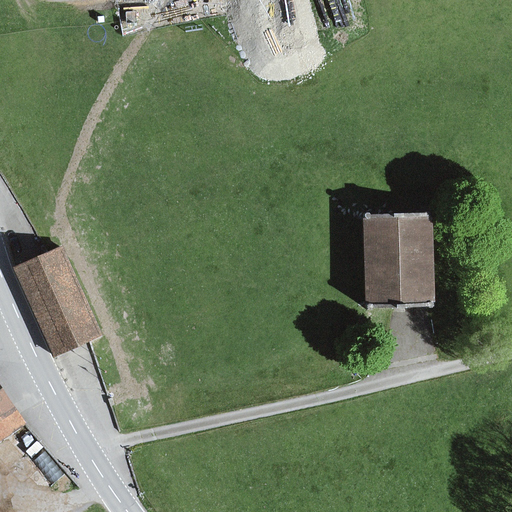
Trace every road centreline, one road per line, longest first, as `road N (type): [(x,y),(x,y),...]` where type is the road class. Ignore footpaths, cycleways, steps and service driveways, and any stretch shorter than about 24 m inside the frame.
road 1 (unclassified): [(86,451),(511,354)]
road 2 (secondary): [(86,451),(0,278)]
